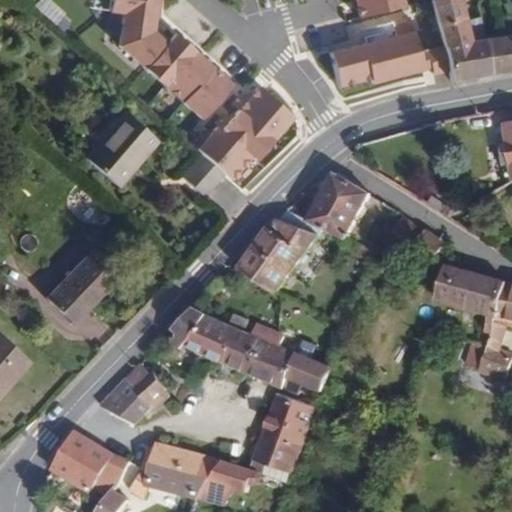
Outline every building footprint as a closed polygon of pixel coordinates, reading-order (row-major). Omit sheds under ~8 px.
[(118,15),(117,46),(200,119),(231,84),(174,34),(165,43),(152,32),(154,0),(105,0),(102,13),(118,15)] [(354,0),(359,18),(404,6),(402,0),(354,0)] [(430,0),(436,23),(443,47),(468,41),(484,39),(479,17),(463,21),(457,0),(430,0)] [(449,72),(443,46),(423,52),(414,16),(388,23),(390,31),(368,37),(369,43),(329,53),(338,87),(370,79),(371,84),(430,69),(431,76),(449,72)] [(511,34),(484,39),(492,73),(511,69),(511,34)] [(468,41),(443,47),(451,81),(492,73),(484,39),(468,41)] [(196,136),(188,144),(201,155),(223,175),(230,180),(250,157),(254,160),(292,117),(257,86),(244,102),(237,96),(230,104),(236,110),(226,121),(220,116),(213,124),(215,126),(202,141),(196,136)] [(84,159),(116,187),(156,141),(124,113),(84,159)] [(502,145),(505,167),(511,165),(511,149),(511,143),(502,145)] [(204,197),(223,175),(201,155),(181,177),(204,197)] [(348,239),(372,195),(336,174),(310,221),(325,228),(348,239)] [(459,214),(450,208),(446,215),(451,218),(459,214)] [(241,270),(277,294),(325,228),(310,221),(288,210),(271,228),(248,261),(244,258),(238,266),(242,268),(241,270)] [(414,253),(428,230),(415,222),(394,253),(382,247),(375,259),(403,273),(414,253)] [(448,244),(428,230),(414,253),(433,266),(448,244)] [(91,251),(85,258),(101,274),(110,264),(91,251)] [(84,257),(44,298),(71,324),(111,283),(101,274),(85,258),(84,257)] [(509,283),(449,266),(439,299),(494,316),(493,319),(491,318),(489,324),(491,324),(491,326),(483,323),(477,343),(490,347),(498,317),(500,317),(509,283)] [(511,283),(509,283),(500,317),(498,317),(490,347),(477,343),(475,343),(469,364),(482,368),(482,371),(508,379),(511,365),(511,354),(501,350),(508,325),(511,326),(511,283)] [(227,364),(245,332),(231,326),(208,315),(195,308),(175,329),(181,335),(176,340),(176,344),(183,349),(187,345),(227,364)] [(298,354),(302,344),(259,326),(254,336),(246,333),(250,323),(235,317),(231,326),(245,332),(227,364),(250,375),(270,342),(298,354)] [(450,336),(453,325),(439,321),(437,333),(450,336)] [(0,395),(29,362),(0,336),(0,395)] [(290,377),(299,354),(298,354),(270,342),(250,375),(282,388),(286,390),(290,377)] [(290,377),(324,392),(333,369),(299,354),(290,377)] [(142,364),(128,378),(154,406),(155,405),(158,408),(171,395),(167,391),(169,389),(155,370),(152,373),(142,364)] [(128,378),(102,406),(136,424),(154,406),(128,378)] [(310,391),(307,398),(317,402),(320,396),(310,391)] [(265,474),(291,484),(295,472),(312,425),(311,425),(317,408),(280,394),(256,458),(257,459),(253,471),(224,462),(160,445),(159,449),(153,471),(146,469),(133,489),(147,499),(152,486),(199,498),(227,506),(235,489),(249,493),(251,481),(255,484),(261,483),(263,478),(260,474),(262,471),(265,472),(265,474)] [(77,432),(54,471),(92,494),(96,487),(110,496),(114,490),(117,492),(119,487),(131,462),(115,455),(77,432)] [(159,449),(152,447),(146,469),(153,471),(159,449)] [(122,511),(131,501),(117,492),(114,490),(110,496),(98,511),(122,511)]
